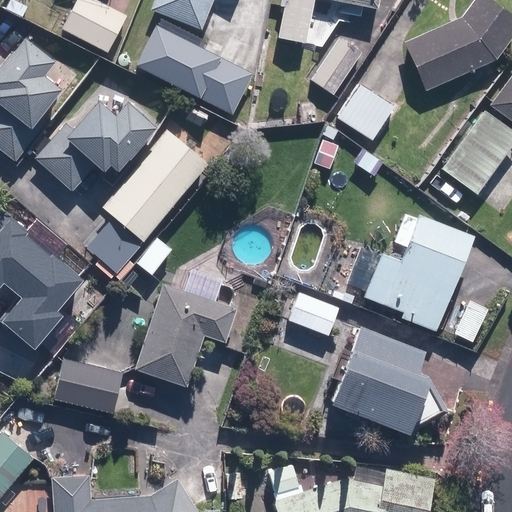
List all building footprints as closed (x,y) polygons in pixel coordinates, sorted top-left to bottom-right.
[(127,15),(98,0),(76,0),(62,28),(107,52),(127,15)] [(153,0),(150,9),(201,30),(212,0),(153,0)] [(332,0),(377,8),(378,0),(282,0),(281,6),(284,7),(278,38),(306,43),(313,0),(332,0)] [(511,14),(491,0),(471,0),(460,17),(403,41),(424,89),(496,59),(511,35),(511,14)] [(253,72),(155,24),(135,66),(232,114),(253,72)] [(37,118),(61,87),(43,74),(54,60),(22,36),(0,64),(0,148),(16,161),(45,124),(37,118)] [(333,94),(361,51),(339,37),(311,79),(333,94)] [(511,120),(511,73),(489,105),(511,120)] [(371,141),(394,105),(360,83),(338,119),(371,141)] [(117,170),(156,125),(127,100),(115,114),(97,98),(72,128),(66,123),(34,158),(73,191),(96,164),(102,169),(108,162),(117,170)] [(477,193),(511,143),(511,128),(486,110),(443,170),(477,193)] [(142,240),(208,163),(168,129),(102,207),(142,240)] [(340,145),(323,137),(312,162),(329,170),(340,145)] [(383,165),(363,148),(352,162),(372,178),(383,165)] [(435,330),(473,234),(419,213),(400,260),(380,252),(379,254),(366,289),(363,295),(402,309),(399,316),(435,330)] [(151,274),(172,248),(157,236),(136,263),(151,274)] [(379,254),(358,246),(345,281),(366,289),(379,254)] [(235,305),(162,281),(133,368),(186,386),(203,333),(224,340),(235,305)] [(338,306),(298,290),(286,318),(327,334),(338,306)] [(472,340),(487,308),(468,299),(453,331),(472,340)] [(349,346),(328,402),(408,432),(448,410),(429,375),(417,371),(424,350),(360,326),(352,347),(349,346)] [(115,412),(124,371),(64,358),(55,399),(115,412)] [(0,498),(35,456),(2,429),(0,432),(0,498)] [(299,486),(292,463),(268,470),(275,493),(299,486)] [(382,484),(347,476),(273,499),(276,511),(426,511),(434,477),(385,467),(382,484)] [(199,511),(178,478),(152,494),(91,499),(89,473),(51,476),(53,511),(199,511)]
